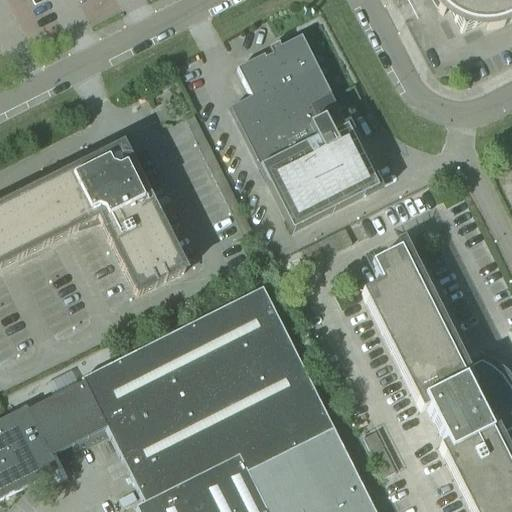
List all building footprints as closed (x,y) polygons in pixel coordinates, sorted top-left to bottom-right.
[(511,0),(429,0),(431,3),(435,8),(437,11),(439,13),(439,14),(443,17),(444,16),(442,13),(448,10),(461,35),(487,23),(490,29),(486,29),(486,32),(490,31),(492,31),(494,30),(496,30),(498,29),(500,29),(502,28),(504,27),(506,26),(507,25),(509,25),(511,23),(511,22),(511,0)] [(346,131),(329,99),(300,40),(280,51),(278,46),(268,51),(271,58),(264,62),(263,59),(236,73),(250,101),(228,112),(290,236),(362,200),(364,203),(382,194),(349,129),(346,131)] [(119,153),(116,155),(115,153),(0,210),(0,270),(96,223),(135,301),(183,276),(123,155),(121,156),(119,153)] [(395,280),(393,276),(385,261),(369,268),(379,288),(360,297),(419,416),(426,413),(443,449),(437,452),(466,511),(511,511),(511,465),(496,434),(506,429),(507,421),(506,414),(506,411),(505,404),(511,400),(505,387),(498,391),(493,385),(491,383),(486,379),(479,375),(469,380),(414,270),(395,280)] [(243,478),(330,435),(260,294),(79,385),(80,387),(25,415),(23,412),(0,423),(0,502),(45,480),(60,473),(56,466),(52,458),(103,433),(107,441),(139,505),(140,508),(234,461),(243,478)] [(369,511),(330,435),(243,478),(259,511),(369,511)] [(381,483),(393,477),(373,437),(361,443),(381,483)] [(259,511),(243,478),(234,461),(140,508),(132,511),(259,511)]
